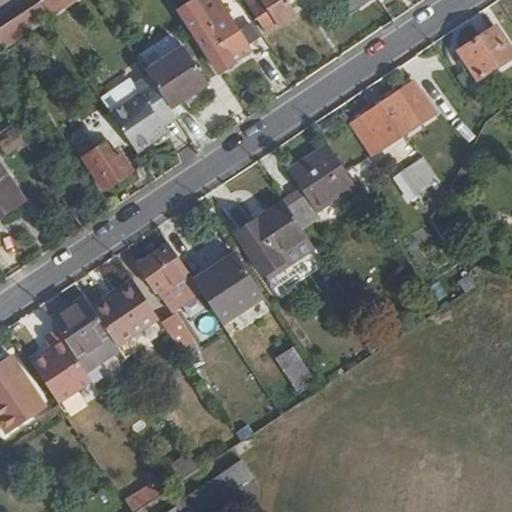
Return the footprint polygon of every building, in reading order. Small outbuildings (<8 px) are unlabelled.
[(0,46),(1,48),(78,0),(36,0),(0,22),(0,46)] [(240,34),(219,0),(206,0),(183,15),(222,76),(239,65),(234,58),(262,39),(253,25),(240,34)] [(298,16),(290,3),(294,0),(258,0),(249,6),(267,36),(298,16)] [(375,0),(338,0),(350,17),(375,0)] [(511,60),(511,43),(501,27),(463,52),(481,81),(511,60)] [(211,84),(186,45),(148,72),(152,78),(172,108),(174,110),(211,84)] [(172,108),(152,78),(139,86),(145,95),(113,116),(120,125),(140,156),(172,134),(159,116),(172,108)] [(385,149),(429,118),(408,84),(362,115),(385,149)] [(120,125),(113,116),(108,108),(90,119),(102,138),(120,125)] [(385,149),(362,115),(353,121),(376,155),(385,149)] [(138,172),(125,153),(118,158),(110,144),(87,160),(109,192),(138,172)] [(318,214),(359,187),(332,145),(291,172),(306,198),(290,208),(309,237),(311,240),(327,228),(318,214)] [(416,198),(440,181),(421,155),(398,173),(416,198)] [(0,219),(26,202),(0,162),(0,219)] [(281,257),(309,237),(290,208),(288,203),(240,235),(268,276),(286,265),(281,257)] [(189,277),(169,246),(139,266),(159,298),(189,277)] [(226,326),(267,298),(239,255),(198,284),(226,326)] [(164,324),(139,285),(115,301),(112,297),(95,309),(122,351),(164,324)] [(95,309),(89,300),(54,322),(66,339),(82,364),(90,359),(99,372),(124,354),(122,351),(95,309)] [(201,350),(178,316),(165,325),(188,359),(201,350)] [(82,364),(66,339),(52,349),(55,353),(36,366),(62,405),(95,383),(82,364)] [(320,385),(296,350),(280,360),(305,395),(320,385)] [(49,408),(15,356),(0,365),(0,422),(8,434),(49,408)] [(179,488),(203,472),(193,456),(169,472),(179,488)] [(206,511),(255,479),(244,462),(178,507),(180,509),(175,511),(206,511)] [(148,482),(124,498),(132,509),(156,494),(148,482)]
